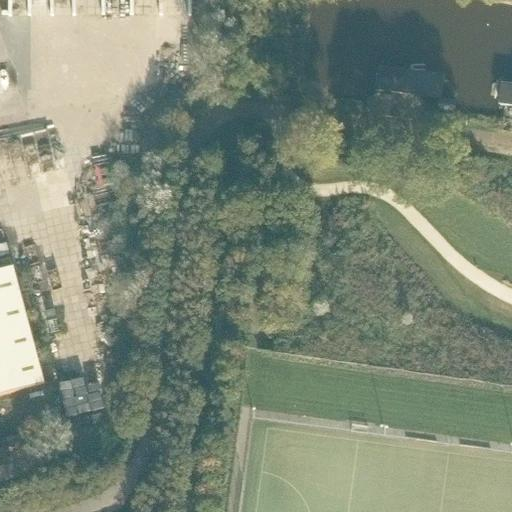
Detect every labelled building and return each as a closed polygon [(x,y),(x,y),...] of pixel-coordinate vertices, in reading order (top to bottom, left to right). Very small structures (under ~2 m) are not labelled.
[(443,74),(377,67),(374,92),(440,100),(443,74)] [(511,82),(499,81),(496,114),(511,116),(511,82)] [(453,114),(455,103),(438,101),(437,112),(453,114)] [(429,152),(431,141),(418,138),(416,150),(429,152)] [(97,204),(122,199),(119,180),(94,185),(97,204)] [(0,273),(0,397),(44,386),(13,270),(0,273)] [(53,390),(0,404),(0,425),(1,428),(59,412),(53,390)]
